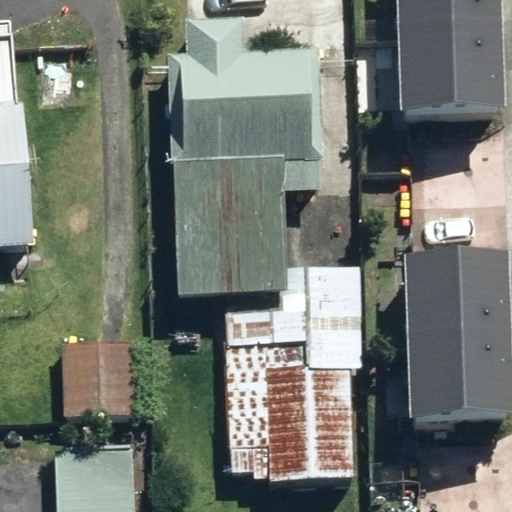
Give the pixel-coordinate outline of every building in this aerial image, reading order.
[(396,0),(399,125),(503,124),(501,0),(396,0)] [(184,63),(166,64),(175,306),(222,304),(228,480),(252,479),(253,487),(268,486),(268,492),(354,489),(350,377),(361,377),(358,273),(287,275),(284,201),(319,200),(318,171),(323,170),(319,58),(243,61),(242,27),(183,29),(184,63)] [(0,258),(32,256),(21,112),(15,113),(9,31),(0,31),(0,258)] [(405,273),(408,433),(511,431),(511,390),(510,271),(405,273)] [(133,511),(131,455),(54,458),(55,511),(133,511)]
